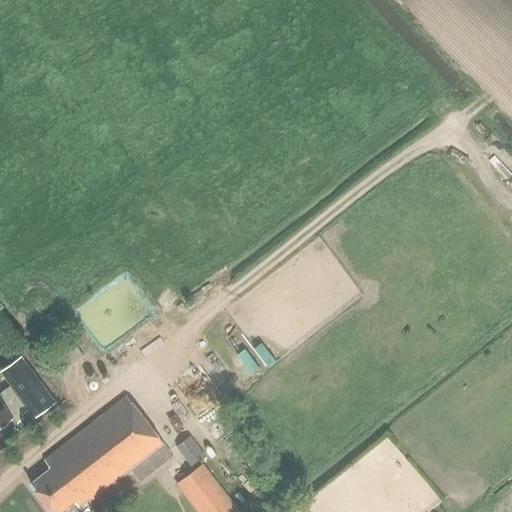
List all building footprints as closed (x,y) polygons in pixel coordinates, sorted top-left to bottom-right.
[(277,363),(261,344),(254,350),(269,369),(277,363)] [(50,355),(63,372),(71,365),(59,348),(50,355)] [(251,375),(259,369),(245,349),(237,355),(251,375)] [(23,354),(2,370),(37,415),(58,399),(23,354)] [(127,398),(44,461),(50,470),(30,485),(50,511),(60,511),(74,502),(78,507),(87,500),(90,502),(130,471),(139,482),(172,456),(127,398)] [(0,427),(13,418),(0,400),(0,427)] [(189,437),(176,447),(191,466),(204,457),(189,437)] [(237,511),(201,465),(176,485),(197,511),(237,511)]
